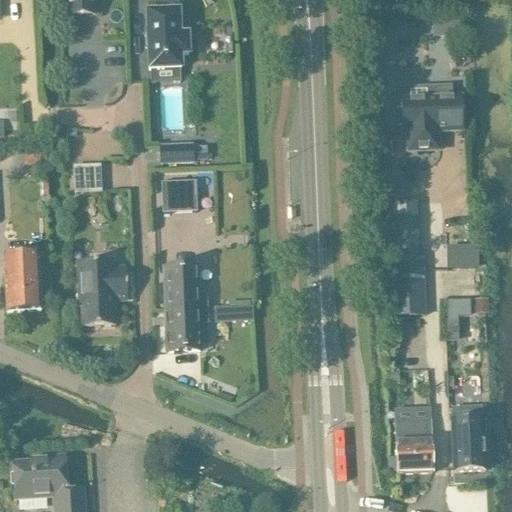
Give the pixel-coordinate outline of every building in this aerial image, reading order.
[(65,0),(66,17),(94,16),(93,0),(65,0)] [(178,13),(146,14),(147,35),(146,36),(147,37),(147,48),(147,49),(147,50),(148,72),(150,72),(150,86),(180,85),(179,71),(180,70),(180,57),(188,57),(187,37),(179,37),(178,13)] [(432,24),(433,31),(449,31),(449,40),(460,40),(459,23),(432,24)] [(459,99),(451,100),(450,87),(434,88),(434,100),(401,101),(402,110),(397,110),(398,126),(402,126),(403,135),(407,135),(407,153),(438,152),(437,134),(461,133),(459,99)] [(192,148),(160,149),(160,165),(192,164),(192,163),(192,149),(192,148)] [(206,149),(192,149),(192,163),(207,162),(206,149)] [(24,168),(40,167),(40,151),(23,151),(24,168)] [(99,167),(73,168),(74,195),(100,194),(99,167)] [(160,185),(162,215),(196,214),(195,183),(160,185)] [(414,207),(383,208),(385,261),(391,260),(416,260),(414,207)] [(478,247),(451,248),(452,270),(478,270),(478,247)] [(38,255),(32,255),(11,256),(3,257),(6,314),(40,312),(38,255)] [(393,318),(408,317),(424,317),(422,259),(416,260),(391,260),(393,318)] [(77,265),(79,311),(81,311),(82,329),(114,328),(113,309),(112,309),(112,308),(113,304),(114,303),(126,302),(125,270),(112,271),(111,263),(77,265)] [(166,312),(207,311),(206,295),(197,295),(196,270),(196,269),(164,270),(164,272),(166,312)] [(474,316),(488,316),(487,301),(474,301),(474,316)] [(251,310),(215,312),(215,324),(251,322),(251,310)] [(207,311),(166,312),(168,353),(167,353),(167,354),(200,353),(200,352),(199,352),(198,326),(207,326),(207,311)] [(399,387),(398,372),(387,372),(387,387),(399,387)] [(412,423),(415,475),(432,475),(429,421),(412,423)] [(450,422),(453,474),(484,473),(482,421),(450,422)] [(397,476),(415,475),(412,423),(395,424),(396,459),(397,474),(397,476)] [(13,466),(15,504),(51,501),(51,511),(83,511),(82,492),(66,493),(64,459),(29,461),(30,465),(13,466)] [(396,459),(388,460),(388,472),(393,471),(393,474),(397,474),(396,459)]
